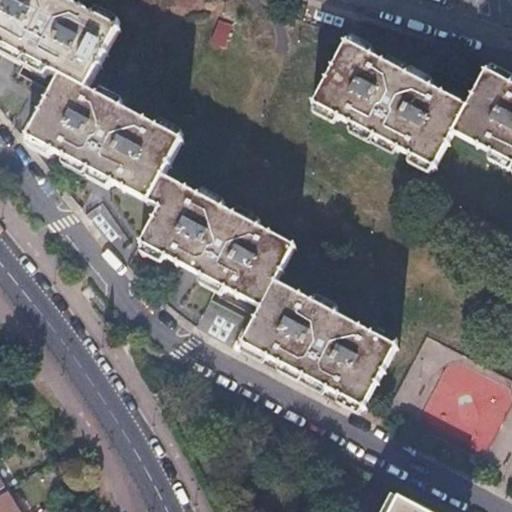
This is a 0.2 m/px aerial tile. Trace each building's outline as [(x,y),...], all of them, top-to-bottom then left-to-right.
[(123,33),(57,0),(0,0),(0,46),(59,78),(28,139),(159,210),(142,245),(259,309),(242,343),(303,376),(372,415),(402,354),(274,282),(292,247),(170,185),(190,147),(94,92),(123,33)] [(345,46),(313,106),(431,171),(450,136),(511,169),(511,91),(482,76),(463,110),(406,80),(345,46)] [(13,491),(0,468),(0,498),(12,491),(13,491)] [(24,511),(12,491),(0,498),(0,511),(48,511),(49,511),(47,511),(24,511)] [(429,511),(411,502),(406,511),(429,511)]
